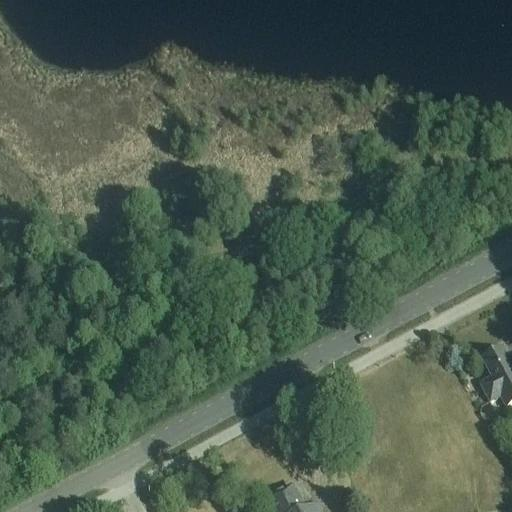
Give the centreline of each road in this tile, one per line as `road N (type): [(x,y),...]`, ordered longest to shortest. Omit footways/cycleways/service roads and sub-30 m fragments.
road 1 (track): [(511,171),(418,183),(293,241),(148,287),(75,383),(22,422),(0,428)]
road 2 (tertiary): [(29,511),(511,253)]
